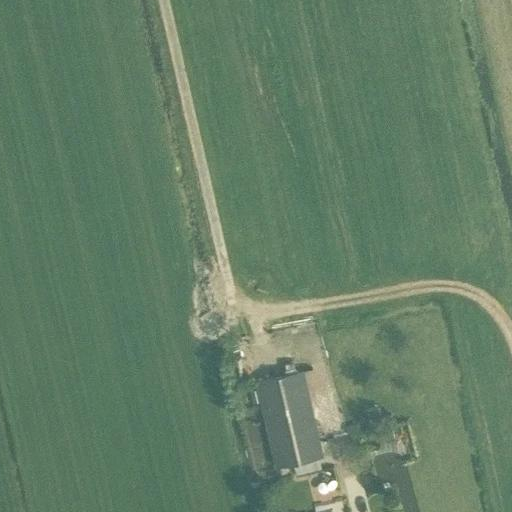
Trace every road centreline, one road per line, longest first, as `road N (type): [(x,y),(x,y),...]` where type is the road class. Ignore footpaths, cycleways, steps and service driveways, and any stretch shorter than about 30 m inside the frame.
road 1 (track): [(511,342),(506,319),(458,286),(234,314),(164,0)]
road 2 (track): [(356,511),(309,342),(244,353),(234,314)]
